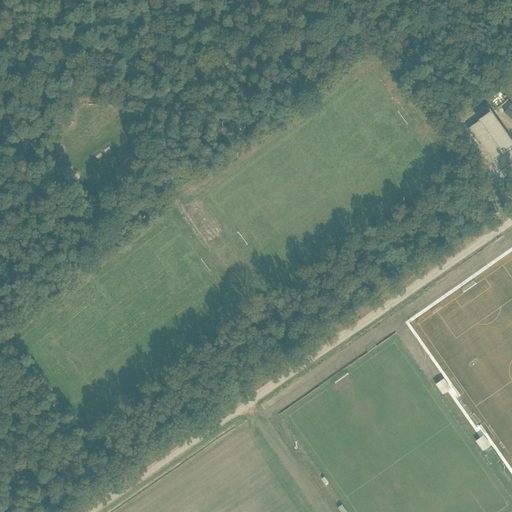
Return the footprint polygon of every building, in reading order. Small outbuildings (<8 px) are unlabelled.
[(498,92),(489,100),(492,104),(501,96),(498,92)] [(511,144),(491,114),(469,130),(500,174),(511,165),(511,144)] [(20,134),(15,151),(26,155),(31,138),(20,134)] [(196,177),(176,192),(182,201),(202,186),(196,177)] [(197,198),(184,208),(209,241),(222,231),(197,198)] [(443,380),(435,386),(442,396),(450,391),(443,380)] [(483,437),(475,443),(483,453),(490,447),(483,437)]
